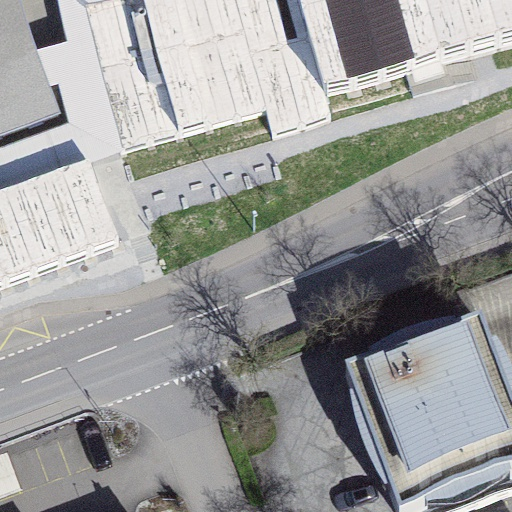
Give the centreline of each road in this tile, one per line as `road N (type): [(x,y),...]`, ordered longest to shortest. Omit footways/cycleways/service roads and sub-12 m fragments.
road 1 (primary): [(511,194),(152,334)]
road 2 (residential): [(152,334),(222,511)]
road 3 (primary): [(152,334),(0,391)]
